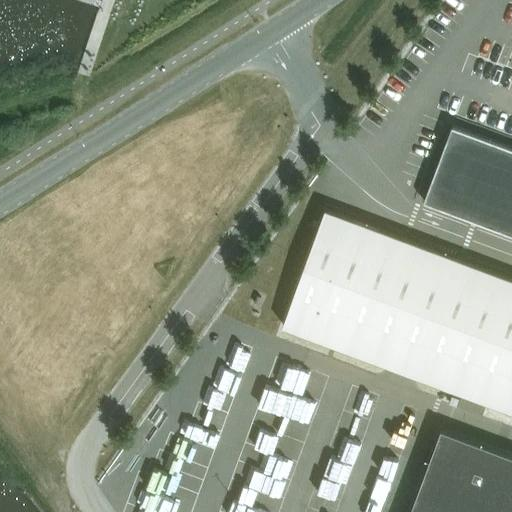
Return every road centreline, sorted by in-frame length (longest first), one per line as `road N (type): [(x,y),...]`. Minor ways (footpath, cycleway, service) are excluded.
road 1 (unclassified): [(272,31),(320,120),(108,413)]
road 2 (secondary): [(0,204),(272,31)]
